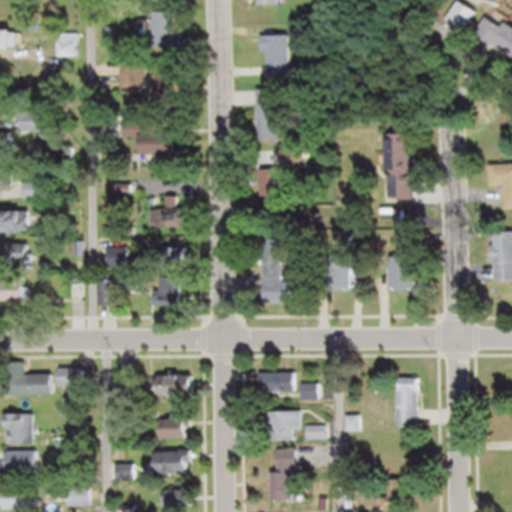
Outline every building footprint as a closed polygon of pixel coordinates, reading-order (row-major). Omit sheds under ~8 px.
[(268,0),(269,15),(290,15),(289,0),(268,0)] [(473,41),(486,21),(469,9),(455,29),(473,41)] [(181,21),(158,21),(158,59),(181,59),(181,21)] [(511,60),(511,33),(495,26),(485,48),(511,60)] [(0,58),(22,58),(22,39),(0,38),(0,58)] [(62,66),(82,66),(82,44),(62,44),(62,66)] [(274,61),(274,85),(297,85),(297,45),(270,45),(270,61),(274,61)] [(159,115),(181,115),(181,82),(159,82),(159,115)] [(263,99),(263,150),(286,150),(286,99),(263,99)] [(27,142),(51,142),(51,121),(27,121),(27,142)] [(148,164),(185,163),(184,139),(175,139),(175,125),(130,126),(131,147),(148,146),(148,164)] [(0,142),(0,167),(19,167),(19,142),(0,142)] [(418,209),(419,145),(399,145),(398,209),(418,209)] [(64,167),(78,168),(79,156),(64,156),(64,167)] [(310,181),(310,159),(286,158),(286,178),(265,178),(265,209),(286,209),(286,180),(310,181)] [(511,219),(511,173),(497,174),(497,196),(511,196),(511,219)] [(0,195),(18,196),(18,177),(0,177),(0,190),(0,195)] [(49,191),(29,191),(29,209),(49,209),(49,191)] [(156,218),(156,236),(197,236),(197,218),(156,218)] [(0,241),(36,241),(36,220),(2,220),(2,223),(0,223),(0,241)] [(500,291),(511,290),(511,251),(499,252),(500,291)] [(38,273),(38,253),(6,253),(6,273),(38,273)] [(195,255),(168,255),(168,275),(195,275),(195,255)] [(134,277),(134,258),(112,258),(112,277),(134,277)] [(269,311),(290,311),(290,260),(269,260),(269,311)] [(422,301),(422,266),(396,266),(396,301),(422,301)] [(187,286),(160,286),(160,315),(187,315),(187,286)] [(104,315),(125,315),(125,289),(104,289),(104,315)] [(33,291),(0,290),(0,310),(33,311),(33,291)] [(75,309),(86,308),(85,293),(74,294),(75,309)] [(62,357),(97,356),(97,376),(62,377),(62,357)] [(60,385),(6,386),(6,364),(60,363),(60,385)] [(91,377),(66,377),(66,397),(91,397),(91,377)] [(302,382),(266,382),(266,402),(302,402),(302,382)] [(60,404),(60,383),(20,383),(20,404),(60,404)] [(202,385),(164,385),(164,405),(202,405),(202,385)] [(427,387),(405,387),(404,435),(426,436),(427,387)] [(123,414),(140,414),(140,388),(123,388),(123,414)] [(326,409),(326,393),(307,393),(307,409),(326,409)] [(310,439),(310,420),(280,420),(280,450),(304,450),(304,439),(310,439)] [(78,436),(90,436),(90,422),(78,422),(78,436)] [(40,454),(40,423),(12,424),(12,454),(40,454)] [(353,425),(353,440),(367,440),(367,425),(353,425)] [(166,448),(197,448),(197,428),(166,428),(166,448)] [(316,435),(316,449),(336,449),(336,435),(316,435)] [(280,482),(280,509),(307,509),(307,459),(288,459),(288,482),(280,482)] [(200,461),(160,461),(160,484),(200,484),(200,461)] [(412,511),(413,489),(397,489),(397,506),(389,506),(388,511),(412,511)] [(74,511),(98,511),(99,496),(74,496),(74,511)] [(5,511),(44,511),(44,499),(5,500),(5,511)] [(200,511),(200,499),(179,499),(179,511),(200,511)]
